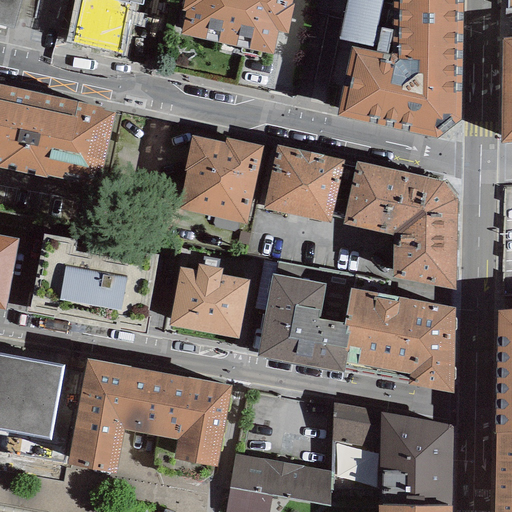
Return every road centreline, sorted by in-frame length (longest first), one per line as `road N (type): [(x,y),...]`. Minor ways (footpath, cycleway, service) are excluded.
road 1 (residential): [(0,61),(479,167)]
road 2 (secondary): [(479,167),(473,416)]
road 3 (residential): [(242,375),(0,330)]
road 4 (residential): [(473,416),(242,375)]
road 5 (secondary): [(482,0),(479,167)]
road 6 (residential): [(220,511),(242,375)]
